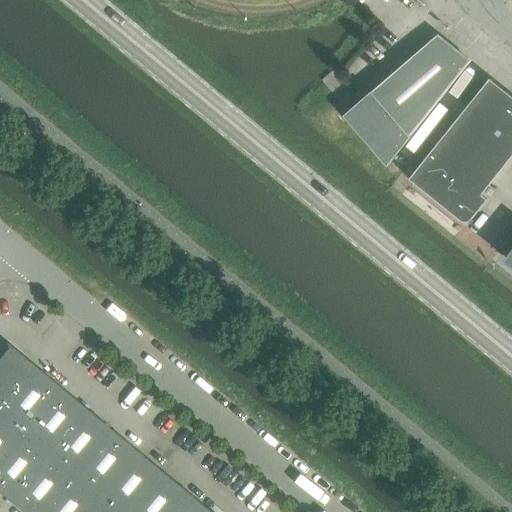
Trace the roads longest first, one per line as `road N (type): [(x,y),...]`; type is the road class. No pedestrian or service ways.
road 1 (secondary): [(511,357),(80,0)]
road 2 (unclassified): [(331,511),(0,234)]
